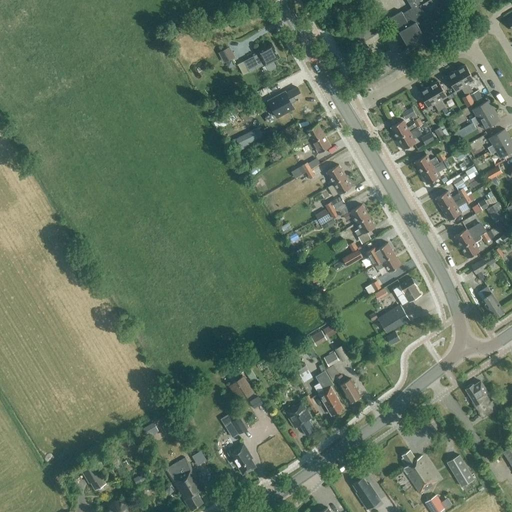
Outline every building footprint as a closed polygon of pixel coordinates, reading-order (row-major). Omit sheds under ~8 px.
[(417,25),(427,19),(428,20),(442,11),(440,9),(453,1),(452,0),(406,0),(412,10),(403,15),(401,11),(386,20),(395,35),(399,33),(409,50),(426,40),(417,25)] [(268,70),(270,71),(275,68),(275,66),(273,62),(279,58),(272,44),(257,52),(259,54),(244,62),(250,73),(264,65),(265,66),(266,65),(268,70)] [(219,53),(224,63),(235,57),(229,47),(219,53)] [(456,71),(469,93),(472,91),(468,84),(474,81),(465,65),(456,71)] [(469,93),(456,71),(446,76),(455,92),(461,88),(465,95),(469,93)] [(428,87),(441,109),(445,107),(441,100),(447,97),(438,81),(428,87)] [(441,109),(428,87),(419,92),(428,108),(434,104),(438,111),(441,109)] [(279,109),(287,105),(302,97),(297,88),(282,96),(274,101),(275,101),(272,102),(267,93),(258,97),(267,114),(275,110),(275,111),(279,109)] [(478,91),(471,95),(475,101),(482,97),(478,91)] [(216,99),(207,103),(209,107),(213,114),(214,113),(222,109),(218,103),(216,99)] [(473,123),(494,111),(488,101),(472,110),(476,116),(471,119),(473,123)] [(415,114),(411,108),(402,113),(405,120),(415,114)] [(494,111),(473,123),(475,126),(480,123),(484,130),(500,120),(494,111)] [(417,127),(422,124),(419,118),(413,121),(417,127)] [(403,120),(390,128),(397,139),(409,131),(415,128),(413,125),(407,128),(403,120)] [(290,135),(300,129),(297,124),(288,130),(287,128),(276,135),(281,144),(287,140),(286,138),(290,135)] [(324,135),(318,124),(305,131),(309,138),(303,141),(305,146),(324,135)] [(409,131),(397,139),(403,150),(416,142),(414,139),(421,135),(417,127),(415,128),(409,131)] [(259,128),(236,139),(241,149),(264,137),(259,128)] [(489,151),(510,139),(505,129),(489,138),(492,145),(487,148),(489,151)] [(435,141),(430,133),(421,138),(425,146),(435,141)] [(305,146),(302,148),(305,153),(315,147),(318,153),(331,146),(324,135),(305,146)] [(511,142),(510,139),(489,151),(491,155),(496,152),(500,158),(511,151),(511,142)] [(463,148),(455,154),(458,160),(467,154),(463,148)] [(472,156),(477,164),(485,159),(480,151),(472,156)] [(436,156),(440,162),(446,158),(442,152),(436,156)] [(414,162),(420,173),(433,166),(439,163),(435,157),(430,160),(427,155),(414,162)] [(445,168),(450,165),(446,158),(440,162),(444,167),(445,168)] [(302,166),(306,173),(311,170),(311,169),(319,164),(316,159),(308,164),(307,163),(302,166)] [(433,166),(420,173),(427,185),(440,177),(436,172),(444,167),(440,162),(439,163),(433,166)] [(339,165),(326,172),(332,183),(345,176),(339,165)] [(308,177),(309,179),(315,177),(315,176),(323,171),(320,166),(312,171),(311,170),(306,173),(302,175),(304,179),(308,177)] [(474,166),(465,171),(468,175),(476,170),(474,166)] [(498,167),(486,173),(490,179),(501,173),(498,167)] [(442,210),(467,195),(468,195),(471,193),(469,188),(467,189),(464,183),(464,182),(468,179),(465,174),(461,176),(452,181),(456,187),(458,191),(459,193),(452,198),(448,191),(435,198),(442,210)] [(332,183),(327,186),(333,196),(338,193),(339,195),(352,187),(345,176),(332,183)] [(488,193),(490,196),(479,202),(483,210),(497,201),(490,191),(488,193)] [(471,202),(468,195),(467,195),(442,210),(448,221),(465,211),(463,207),(471,202)] [(340,197),(325,206),(329,213),(333,219),(338,216),(335,209),(334,208),(344,202),(340,197)] [(352,217),(356,223),(368,216),(362,204),(349,212),(350,212),(344,215),(347,220),(352,217)] [(326,210),(315,216),(317,219),(328,213),(326,210)] [(328,213),(317,219),(321,226),(331,220),(328,213)] [(294,225),(302,221),(299,216),(292,221),(294,225)] [(368,216),(356,223),(360,230),(355,232),(358,237),(362,234),(375,227),(368,216)] [(467,229),(454,236),(460,248),(466,245),(473,241),(472,239),(480,235),(486,232),(481,223),(468,230),(467,229)] [(486,232),(480,235),(483,239),(484,242),(490,239),(486,232)] [(466,245),(460,248),(460,249),(466,259),(479,252),(475,244),(480,241),(483,239),(480,235),(472,239),(473,241),(466,245)] [(349,245),(345,239),(335,245),(338,251),(348,245),(352,252),(358,249),(354,242),(349,245)] [(375,247),(366,252),(374,266),(375,265),(382,261),(394,254),(388,243),(376,249),(375,247)] [(503,255),(499,248),(494,251),(499,258),(503,255)] [(346,266),(362,257),(358,250),(342,259),(346,266)] [(482,259),(471,266),(476,274),(487,268),(485,265),(497,257),(494,252),(482,259)] [(382,261),(375,265),(377,270),(384,265),(388,272),(401,265),(394,254),(382,261)] [(416,285),(417,282),(415,279),(412,279),(412,278),(400,285),(404,292),(399,295),(404,304),(409,301),(420,295),(415,287),(416,286),(416,285)] [(377,281),(371,284),(375,291),(380,288),(377,281)] [(495,318),(504,312),(487,286),(478,293),(495,318)] [(387,334),(398,327),(409,320),(402,308),(379,321),(387,334)] [(375,312),(369,315),(372,321),(378,318),(375,312)] [(332,324),(323,329),(328,338),(337,333),(332,324)] [(316,346),(326,340),(321,330),(311,336),(316,346)] [(391,344),(399,340),(395,332),(387,336),(391,344)] [(308,342),(302,346),(306,352),(309,350),(312,355),(315,353),(308,342)] [(286,353),(291,361),(300,356),(295,348),(286,353)] [(329,368),(339,361),(334,352),(324,358),(329,368)] [(297,371),(304,382),(312,377),(305,366),(297,371)] [(311,369),(314,376),(321,373),(317,366),(311,369)] [(315,377),(323,391),(319,393),(324,402),(323,403),(326,408),(327,408),(332,415),(343,409),(338,401),(339,400),(331,386),(333,385),(325,371),(315,377)] [(350,402),(361,396),(350,379),(345,382),(341,375),(336,378),(340,385),(350,402)] [(243,376),(229,386),(239,402),(254,393),(243,376)] [(482,418),(497,409),(492,401),(491,402),(486,394),(488,393),(481,381),(474,385),(473,384),(473,385),(470,385),(467,386),(466,389),(473,401),(472,402),(476,409),(477,409),(479,412),(478,412),(482,418)] [(316,416),(319,413),(309,395),(305,397),(316,416)] [(311,428),(313,427),(308,420),(311,418),(300,402),(284,414),(294,429),(299,426),(306,435),(312,431),(311,428)] [(230,423),(237,435),(247,429),(239,418),(230,423)] [(154,422),(143,428),(148,436),(158,431),(158,430),(154,422)] [(183,435),(192,444),(197,438),(188,430),(183,435)] [(444,430),(433,439),(436,444),(448,434),(444,430)] [(238,467),(243,474),(256,466),(251,459),(252,458),(243,444),(228,453),(237,467),(238,467)] [(511,445),(503,452),(511,465),(511,445)] [(420,493),(438,481),(422,456),(416,460),(410,450),(402,455),(404,458),(402,459),(406,466),(403,468),(420,493)] [(470,479),(454,456),(443,464),(458,487),(470,479)] [(197,493),(203,489),(185,458),(166,469),(184,500),(190,510),(203,502),(197,493)] [(99,472),(101,471),(97,463),(84,471),(87,476),(86,477),(89,484),(91,483),(95,490),(106,484),(99,472)] [(202,463),(194,469),(205,486),(213,480),(202,463)] [(138,477),(133,479),(137,486),(142,483),(138,477)] [(363,478),(353,485),(357,492),(356,493),(367,509),(380,500),(369,484),(368,485),(363,478)] [(431,511),(438,511),(445,508),(436,496),(425,503),(431,511)] [(130,511),(129,506),(125,502),(119,501),(114,502),(110,506),(108,511),(130,511)] [(393,511),(399,508),(395,501),(389,504),(393,511)]
